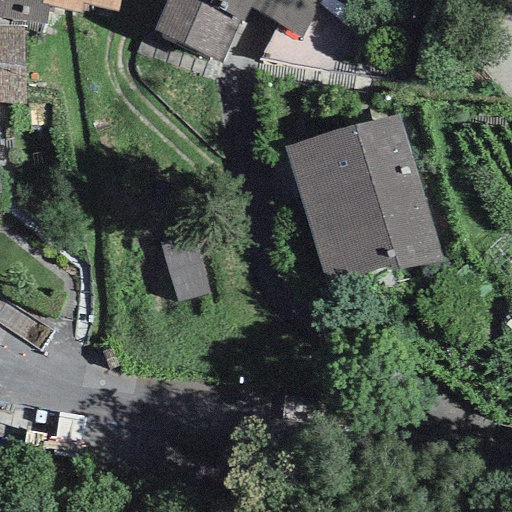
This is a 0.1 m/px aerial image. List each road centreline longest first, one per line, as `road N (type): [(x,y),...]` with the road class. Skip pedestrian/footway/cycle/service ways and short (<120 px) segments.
road 1 (residential): [(461,444),(390,377),(299,311),(265,264),(235,107),(265,0)]
road 2 (residential): [(461,444),(88,384),(0,348)]
